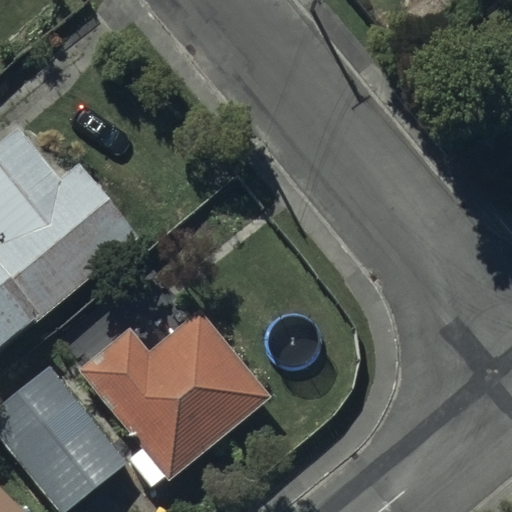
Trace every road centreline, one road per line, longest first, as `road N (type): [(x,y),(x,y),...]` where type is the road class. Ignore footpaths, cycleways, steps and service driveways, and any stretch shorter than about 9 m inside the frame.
road 1 (residential): [(227,0),(511,350)]
road 2 (residential): [(511,416),(392,511)]
